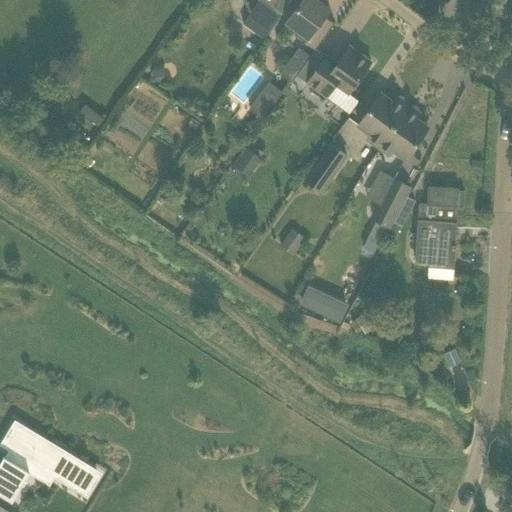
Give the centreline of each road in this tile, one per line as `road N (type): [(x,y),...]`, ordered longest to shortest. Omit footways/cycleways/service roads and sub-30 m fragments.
road 1 (residential): [(457,511),(484,428),(505,178)]
road 2 (residential): [(511,77),(435,37),(386,0)]
